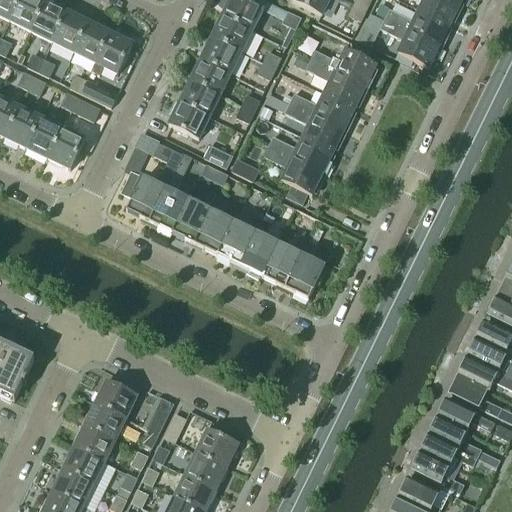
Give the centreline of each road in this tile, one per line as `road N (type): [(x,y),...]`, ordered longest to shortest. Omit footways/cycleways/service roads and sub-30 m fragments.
road 1 (tertiary): [(293,511),(511,62)]
road 2 (residential): [(331,345),(506,0)]
road 3 (residential): [(385,511),(511,253)]
road 4 (residential): [(331,345),(77,221)]
road 5 (residential): [(288,436),(82,338)]
road 6 (residential): [(77,221),(174,28)]
road 7 (residential): [(0,510),(82,338)]
